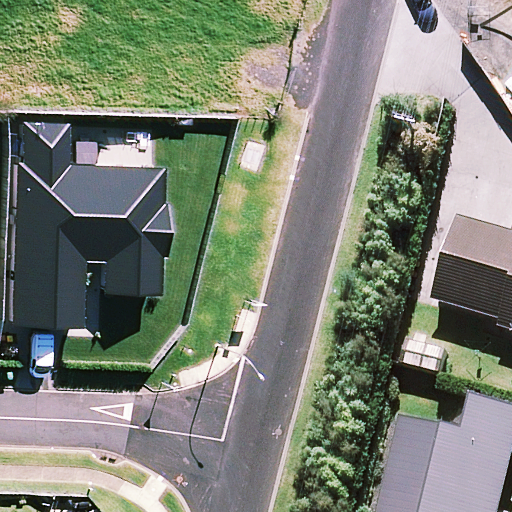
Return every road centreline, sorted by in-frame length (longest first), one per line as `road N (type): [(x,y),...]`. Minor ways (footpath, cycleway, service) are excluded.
road 1 (residential): [(369,0),(256,448)]
road 2 (residential): [(0,419),(99,423),(256,448)]
